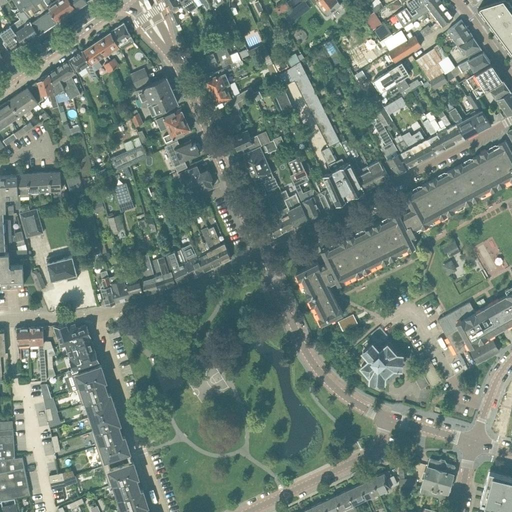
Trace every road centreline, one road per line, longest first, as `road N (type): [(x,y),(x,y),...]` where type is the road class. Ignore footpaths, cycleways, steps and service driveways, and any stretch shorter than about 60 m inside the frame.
road 1 (residential): [(511,119),(261,253)]
road 2 (residential): [(261,253),(169,48)]
road 3 (residential): [(387,417),(333,388),(317,370),(261,253)]
road 4 (residential): [(162,511),(96,315)]
road 5 (residential): [(261,253),(184,290),(96,315)]
road 6 (residential): [(246,511),(366,455),(387,417)]
road 7 (secondary): [(0,82),(120,0)]
